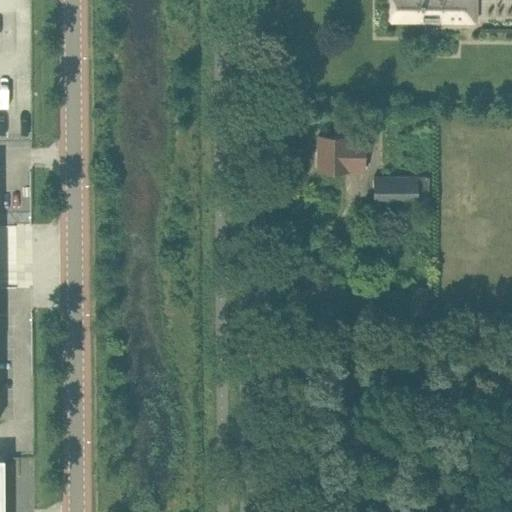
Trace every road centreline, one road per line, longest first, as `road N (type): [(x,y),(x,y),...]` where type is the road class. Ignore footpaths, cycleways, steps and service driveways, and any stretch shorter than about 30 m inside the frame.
road 1 (unclassified): [(76,511),(71,0)]
road 2 (tertiary): [(251,511),(248,0)]
